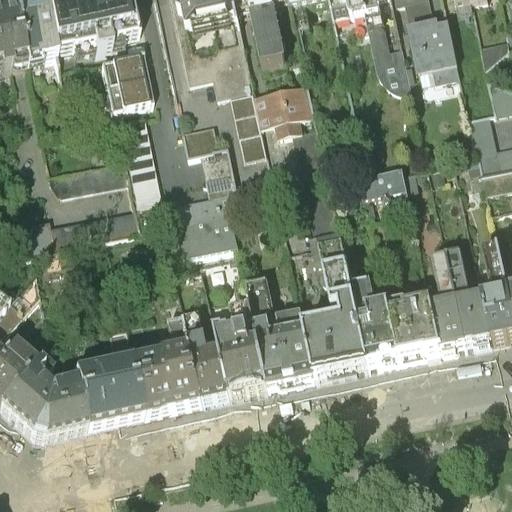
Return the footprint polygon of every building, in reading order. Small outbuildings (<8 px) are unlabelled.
[(140,42),(131,0),(100,0),(51,10),(47,11),(57,60),(140,42)] [(237,23),(232,0),(171,0),(190,94),(216,89),(219,106),(253,99),(237,23)] [(292,15),(288,0),(232,0),(237,23),(251,20),(264,78),(290,72),(278,18),(292,15)] [(333,13),(330,0),(288,0),(292,15),(294,19),(333,13)] [(368,26),(362,0),(330,0),(333,13),(337,31),(368,26)] [(390,0),(362,0),(368,26),(385,22),(382,5),(391,3),(390,0)] [(430,0),(390,0),(391,3),(394,18),(408,14),(423,84),(459,76),(451,36),(439,38),(430,0)] [(474,15),(470,0),(455,0),(460,18),(474,15)] [(470,0),(474,15),(490,12),(487,0),(470,0)] [(57,60),(47,11),(42,12),(16,18),(27,69),(28,78),(43,75),(42,67),(58,64),(57,60)] [(0,75),(27,69),(16,18),(10,19),(0,21),(0,75)] [(385,22),(368,26),(378,81),(382,91),(390,99),(398,104),(406,106),(414,105),(404,59),(392,61),(385,22)] [(486,73),(511,69),(511,50),(511,51),(484,55),(486,73)] [(142,64),(101,73),(106,97),(147,88),(142,64)] [(106,97),(111,121),(152,113),(147,88),(106,97)] [(255,108),(265,151),(295,146),(319,141),(309,97),(255,108)] [(268,166),(265,151),(255,108),(254,103),(232,108),(246,170),(268,166)] [(135,214),(161,211),(150,127),(125,130),(135,214)] [(331,199),(319,141),(295,146),(318,249),(341,244),(331,199)] [(231,156),(221,158),(203,162),(212,206),(215,223),(234,220),(243,218),(239,196),(231,156)] [(51,226),(128,215),(121,167),(50,177),(55,206),(48,207),(51,226)] [(410,184),(383,186),(384,206),(412,205),(410,184)] [(274,189),(239,196),(243,218),(279,211),(274,189)] [(215,223),(212,206),(163,216),(167,233),(215,223)] [(175,269),(215,262),(241,256),(234,220),(215,223),(167,233),(175,269)] [(355,301),(343,252),(321,257),(335,321),(306,327),(317,389),(365,377),(371,376),(355,301)] [(485,299),(496,349),(511,345),(511,309),(510,299),(500,257),(485,261),(493,297),(485,299)] [(433,310),(442,361),(464,356),(469,355),(451,267),(449,260),(435,263),(444,307),(433,310)] [(451,267),(469,355),(475,354),(496,349),(485,299),(471,302),(464,264),(451,267)] [(252,314),(270,399),(278,396),(317,389),(306,327),(304,320),(276,326),(269,291),(248,295),(252,314)] [(355,301),(371,376),(378,374),(402,369),(392,320),(386,295),(355,301)] [(0,309),(0,325),(9,315),(0,309)] [(392,320),(402,369),(436,362),(442,361),(433,310),(392,320)] [(221,364),(232,407),(260,401),(270,399),(252,314),(231,319),(233,328),(214,332),(221,364)] [(9,315),(0,325),(0,368),(10,356),(3,349),(21,326),(9,315)] [(186,326),(204,411),(210,410),(232,407),(221,364),(211,366),(201,323),(186,326)] [(177,360),(167,362),(134,369),(145,424),(177,417),(204,411),(186,326),(169,329),(177,360)] [(76,390),(87,436),(126,428),(145,424),(134,369),(127,335),(110,338),(117,372),(74,380),(76,390)] [(10,356),(0,368),(0,410),(2,413),(38,372),(15,351),(10,356)] [(38,372),(2,413),(6,416),(37,444),(87,436),(76,390),(51,395),(46,389),(56,375),(45,364),(38,372)]
